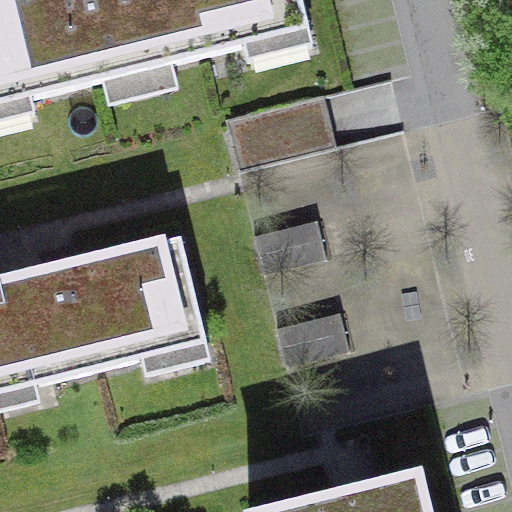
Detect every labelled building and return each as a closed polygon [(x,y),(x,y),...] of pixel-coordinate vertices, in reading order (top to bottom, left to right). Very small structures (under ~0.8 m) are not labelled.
[(0,0),(0,107),(313,30),(305,0),(0,0)] [(325,97),(229,119),(241,169),(336,147),(331,124),(325,97)] [(318,222),(258,237),(266,269),(326,255),(318,222)] [(0,397),(205,347),(179,242),(0,286),(0,397)] [(340,315),(283,329),(288,360),(348,345),(340,315)] [(434,511),(424,472),(262,511),(434,511)]
